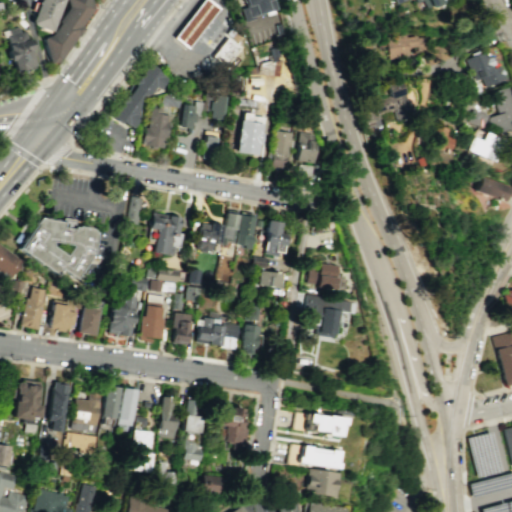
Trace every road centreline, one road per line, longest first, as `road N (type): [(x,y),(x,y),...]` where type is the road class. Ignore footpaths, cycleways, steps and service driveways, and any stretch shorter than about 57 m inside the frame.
road 1 (secondary): [(295,0),(430,459)]
road 2 (secondary): [(413,302),(323,30)]
road 3 (residential): [(269,383),(0,343)]
road 4 (residential): [(318,203),(96,164)]
road 5 (residential): [(511,225),(456,346),(431,336),(413,302)]
road 6 (residential): [(269,383),(286,350),(309,202)]
road 7 (secondary): [(455,441),(413,302)]
road 8 (residential): [(455,441),(481,320)]
